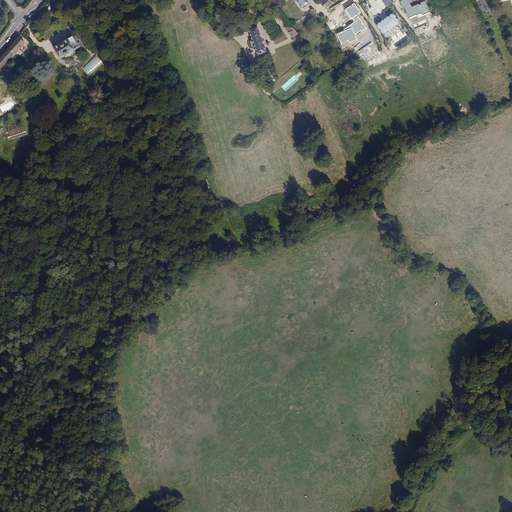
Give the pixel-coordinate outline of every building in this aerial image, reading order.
[(88,5),(85,0),(77,0),(82,8),(88,5)] [(322,11),(333,2),(331,0),(322,0),(317,4),(322,11)] [(351,18),(360,12),(354,3),(345,9),(351,18)] [(382,36),(399,25),(392,15),(375,26),(382,36)] [(299,35),(292,25),(286,29),(293,39),(299,35)] [(265,51),(256,27),(249,29),(257,54),(265,51)] [(20,44),(14,39),(6,50),(10,54),(11,55),(13,53),(20,44)] [(76,50),(69,39),(55,47),(61,58),(76,50)] [(10,54),(6,50),(0,57),(0,95),(8,91),(6,89),(0,91),(0,66),(4,61),(6,62),(8,59),(7,57),(10,54)] [(97,56),(83,68),(88,74),(102,62),(97,56)] [(285,91),(297,80),(293,76),(282,87),(285,91)] [(27,134),(26,131),(20,132),(19,126),(7,128),(9,138),(27,134)]
